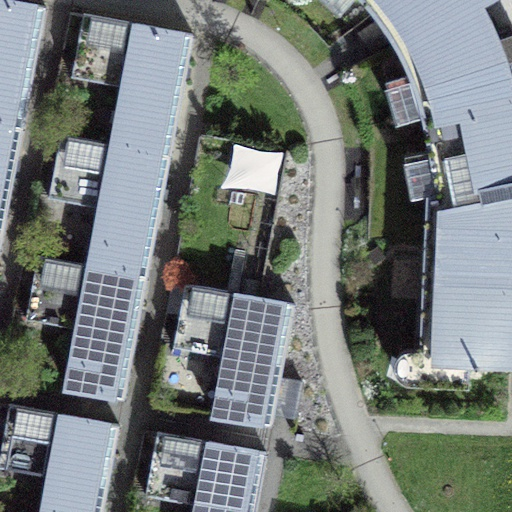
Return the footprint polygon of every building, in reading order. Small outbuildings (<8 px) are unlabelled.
[(0,0),(0,122),(23,127),(46,7),(10,0),(0,0)] [(362,0),(378,17),(394,41),(410,81),(424,120),(511,102),(511,95),(502,65),(511,60),(511,32),(495,38),(480,1),(482,0),(362,0)] [(114,144),(169,154),(192,34),(84,13),(72,77),(125,87),(114,144)] [(511,102),(424,120),(436,190),(427,192),(420,360),(434,360),(434,381),(467,382),(467,361),(511,363),(511,102)] [(0,122),(0,242),(23,127),(0,122)] [(146,275),(169,154),(114,144),(61,134),(49,197),(101,207),(90,265),(146,275)] [(280,187),(285,145),(236,139),(231,181),(280,187)] [(122,398),(146,275),(90,265),(38,255),(26,318),(77,327),(66,387),(122,398)] [(213,415),(271,425),(293,304),(186,284),(175,348),(224,357),(213,415)] [(43,511),(101,511),(118,425),(9,404),(0,450),(0,465),(50,475),(43,511)] [(196,511),(253,511),(265,452),(156,432),(145,493),(198,503),(196,511)]
